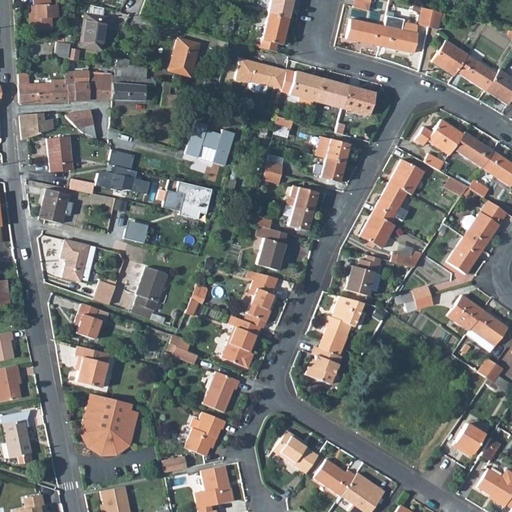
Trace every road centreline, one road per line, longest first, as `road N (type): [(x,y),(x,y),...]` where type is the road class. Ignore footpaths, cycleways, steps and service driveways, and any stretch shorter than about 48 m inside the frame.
road 1 (residential): [(416,83),(339,224),(280,360),(282,396)]
road 2 (tertiary): [(74,511),(13,175)]
road 3 (residential): [(282,396),(464,511)]
road 4 (residential): [(416,83),(309,51),(322,0)]
road 5 (residential): [(264,509),(245,438),(257,411),(282,396)]
